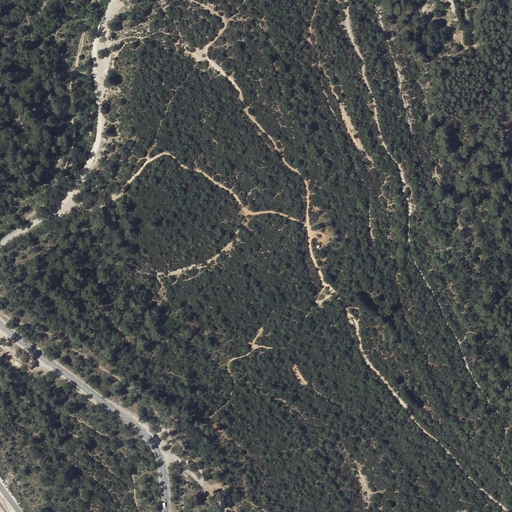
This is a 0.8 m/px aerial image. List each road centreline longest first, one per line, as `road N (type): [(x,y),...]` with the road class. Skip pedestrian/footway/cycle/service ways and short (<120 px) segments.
road 1 (track): [(0,244),(55,206),(85,168),(99,125),(94,47),(114,0)]
road 2 (tertiary): [(0,326),(143,436),(162,468),(167,511)]
